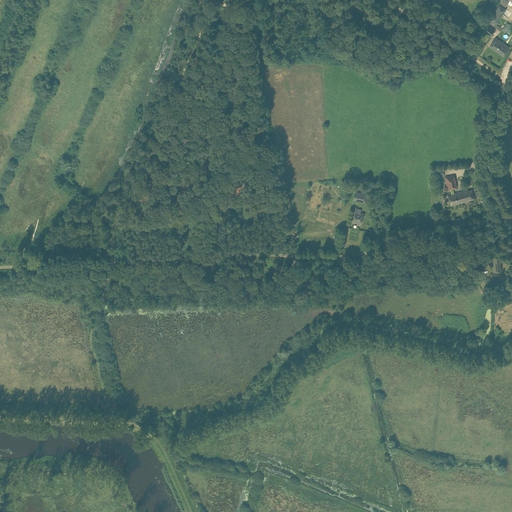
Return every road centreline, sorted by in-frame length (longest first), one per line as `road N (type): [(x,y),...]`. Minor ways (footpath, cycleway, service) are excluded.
road 1 (track): [(511,249),(0,266)]
road 2 (unclassified): [(511,220),(493,196),(486,158),(490,123),(511,81)]
